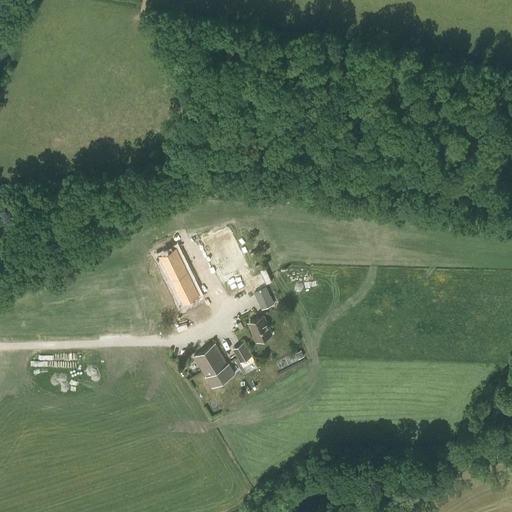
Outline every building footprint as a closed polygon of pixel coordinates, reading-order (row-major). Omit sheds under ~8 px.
[(253,220),(268,220),(268,211),(253,211),(253,220)] [(228,234),(209,242),(214,256),(217,255),(225,273),(242,266),(228,234)] [(176,249),(160,257),(172,280),(188,272),(176,249)] [(188,272),(172,280),(183,303),(200,294),(188,272)] [(261,309),(268,306),(265,300),(271,297),(266,286),(254,292),(261,309)] [(132,335),(152,334),(150,299),(130,300),(132,335)] [(254,332),(252,333),(256,341),(272,333),(264,315),(249,322),(254,332)] [(192,351),(200,366),(221,355),(212,340),(192,351)] [(244,341),(232,348),(240,362),(252,355),(244,341)] [(221,355),(200,366),(209,381),(232,368),(226,358),(224,360),(221,355)]
